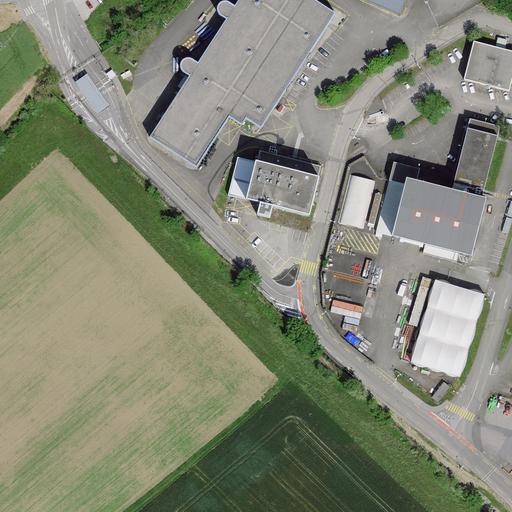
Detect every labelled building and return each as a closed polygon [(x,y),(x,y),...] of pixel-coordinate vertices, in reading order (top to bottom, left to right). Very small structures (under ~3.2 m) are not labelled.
[(317,0),(240,0),(237,6),(231,2),(229,1),(226,1),(223,2),(220,5),(219,8),(219,11),(220,14),(222,16),(228,19),(200,63),(193,59),(189,58),(185,60),(183,62),(182,66),(182,70),(185,73),(191,77),(184,88),(231,118),(243,125),(248,118),(264,128),(273,114),(338,14),(317,0)] [(365,0),(400,15),(406,0),(365,0)] [(511,92),(511,91),(511,51),(476,43),(466,81),(511,92)] [(110,71),(107,73),(109,76),(111,79),(114,77),(117,74),(115,71),(113,69),(110,71)] [(89,75),(77,83),(99,114),(111,106),(89,75)] [(231,118),(184,88),(167,114),(152,138),(199,168),(231,118)] [(369,115),(370,119),(384,114),(385,114),(383,112),(383,111),(380,112),(369,115)] [(455,194),(484,201),(486,192),(499,139),(502,128),(473,120),(459,179),(455,194)] [(312,219),(322,180),(319,178),(322,166),(292,159),(262,152),(259,163),(240,158),(231,197),(261,205),(260,210),(258,215),(273,220),(275,209),(312,219)] [(455,194),(459,179),(394,163),(390,181),(409,185),(409,182),(455,194)] [(363,229),(375,182),(351,176),(339,223),(363,229)] [(395,237),(409,185),(390,181),(388,180),(375,232),(395,237)] [(488,202),(484,201),(455,194),(409,182),(409,185),(395,237),(427,245),(425,254),(452,261),(454,252),(458,253),(456,262),(459,263),(462,254),(474,257),(488,202)] [(500,266),(511,223),(511,219),(493,214),(480,260),(500,266)] [(379,258),(333,247),(328,271),(373,282),(379,258)] [(372,283),(336,274),(330,299),(366,308),(372,283)] [(460,376),(485,294),(438,281),(411,362),(455,375),(460,376)] [(446,383),(434,398),(441,403),(453,388),(450,385),(446,383)]
